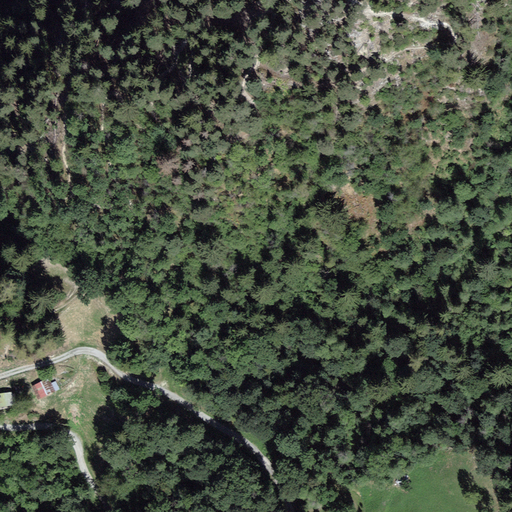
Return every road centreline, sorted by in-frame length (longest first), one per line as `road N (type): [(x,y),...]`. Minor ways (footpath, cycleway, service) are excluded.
road 1 (track): [(292,511),(254,447),(170,395),(122,377),(106,359),(85,350),(0,375)]
road 2 (track): [(0,429),(49,425),(69,433),(115,511)]
